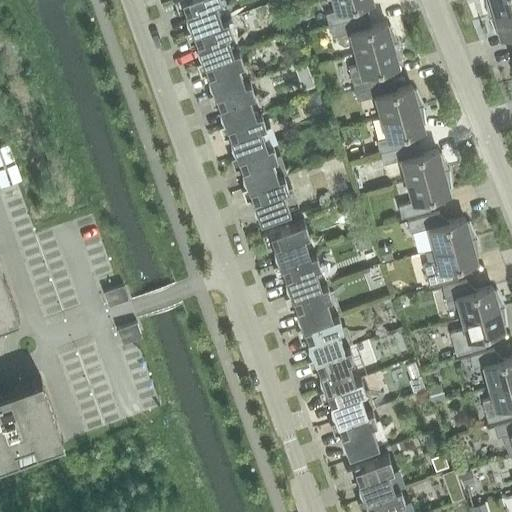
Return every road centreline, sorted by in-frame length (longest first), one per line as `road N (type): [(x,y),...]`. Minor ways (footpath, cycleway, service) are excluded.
road 1 (unclassified): [(314,511),(130,0)]
road 2 (residential): [(431,0),(511,199)]
